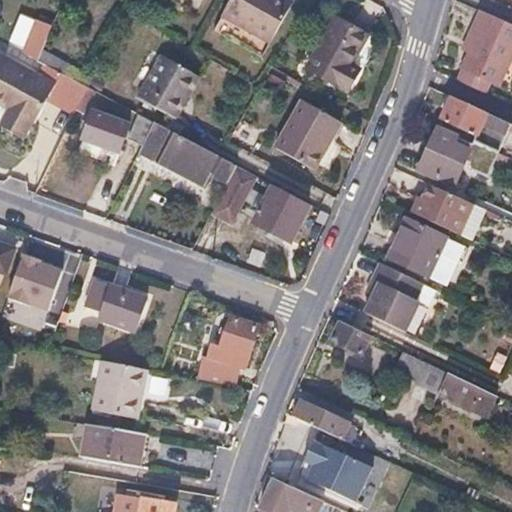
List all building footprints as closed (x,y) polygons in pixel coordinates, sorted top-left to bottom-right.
[(232,0),(222,18),(269,45),(295,0),(294,0),(232,0)] [(474,41),(468,55),(461,69),(463,70),(461,75),(458,82),(485,94),(488,87),(490,83),(498,87),(511,56),(511,25),(480,11),(468,38),(474,41)] [(364,35),(333,18),(305,69),(346,92),(358,70),(347,64),(364,35)] [(474,41),(468,38),(462,52),(468,55),(474,41)] [(42,45),(37,42),(30,59),(36,62),(40,49),(42,45)] [(52,55),(40,49),(36,62),(46,67),(52,55)] [(68,64),(52,55),(46,67),(61,75),(68,64)] [(0,125),(6,129),(22,138),(29,125),(31,126),(52,88),(78,102),(84,88),(61,75),(46,67),(36,62),(30,59),(27,57),(20,70),(0,59),(0,125)] [(197,79),(159,58),(136,99),(173,121),(197,79)] [(93,92),(84,88),(78,102),(74,110),(83,114),(93,92)] [(488,114),(453,98),(449,107),(443,121),(478,136),(476,142),(497,151),(501,153),(511,131),(511,128),(511,124),(499,118),(488,114)] [(340,122),(301,100),(274,148),(313,170),(328,145),(340,122)] [(128,125),(91,111),(80,139),(97,145),(118,153),(128,125)] [(151,123),(139,116),(126,141),(139,147),(151,123)] [(139,147),(137,153),(169,169),(202,187),(209,173),(226,182),(234,167),(151,123),(139,147)] [(458,138),(437,129),(428,148),(420,166),(417,172),(437,181),(445,162),(451,164),(448,171),(455,174),(458,167),(462,169),(469,152),(454,145),(458,138)] [(259,176),(240,165),(213,215),(233,226),(259,176)] [(422,198),(418,197),(415,205),(411,213),(456,234),(470,204),(428,185),(422,198)] [(304,207),(268,189),(251,224),(287,242),(304,207)] [(446,237),(407,218),(398,237),(389,258),(428,277),(437,255),(445,258),(448,252),(441,249),(446,237)] [(0,265),(4,267),(10,243),(0,240),(0,265)] [(69,270),(26,255),(11,297),(54,312),(69,270)] [(379,282),(374,295),(366,313),(407,331),(421,301),(415,299),(422,283),(379,263),(372,279),(379,282)] [(379,282),(372,279),(367,292),(374,295),(379,282)] [(107,289),(90,284),(81,313),(97,317),(96,322),(134,331),(144,298),(124,292),(107,288),(107,289)] [(219,344),(207,341),(201,359),(208,360),(206,373),(232,380),(236,367),(242,367),(247,352),(256,326),(228,318),(219,344)] [(370,336),(340,322),(336,331),(332,340),(361,354),(370,336)] [(420,360),(399,350),(394,360),(415,370),(420,360)] [(201,359),(192,357),(190,371),(206,373),(208,360),(201,359)] [(150,372),(104,363),(95,412),(141,421),(144,403),(150,372)] [(498,397),(450,374),(441,394),(488,417),(498,397)] [(296,407),(295,413),(294,418),(339,439),(345,427),(343,421),(336,418),(337,416),(330,413),(331,407),(312,398),(309,404),(301,400),(296,407)] [(148,433),(93,424),(86,459),(141,468),(144,450),(148,433)] [(371,467),(311,440),(302,461),(311,464),(305,478),(355,501),(371,467)] [(319,511),(324,501),(273,478),(267,493),(260,509),(266,511),(287,511),(289,510),(294,511),(319,511)] [(169,511),(172,502),(115,492),(111,511),(169,511)] [(348,511),(324,501),(319,511),(348,511)]
